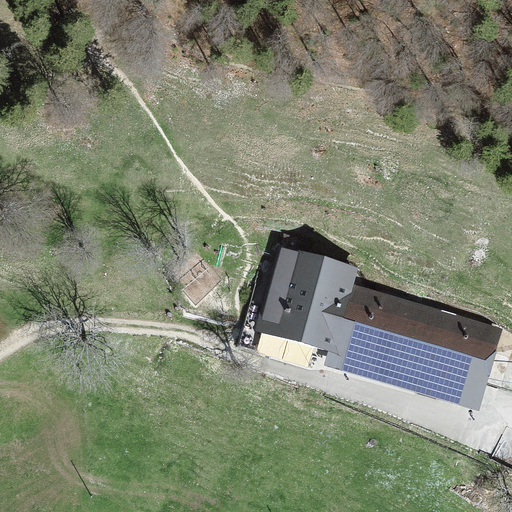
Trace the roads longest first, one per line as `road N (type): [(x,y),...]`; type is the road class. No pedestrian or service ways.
road 1 (track): [(511,419),(442,411),(229,349)]
road 2 (track): [(229,349),(168,328),(105,323),(38,330),(0,352)]
